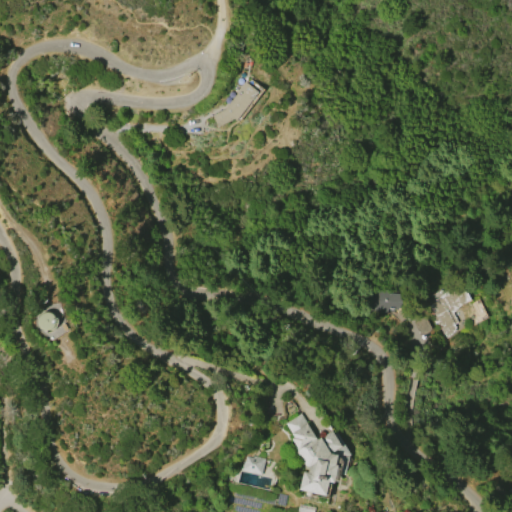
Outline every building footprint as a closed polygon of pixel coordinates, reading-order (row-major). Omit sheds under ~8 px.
[(257,92),(235,120),(233,118),(217,126),(211,115),(223,110),(244,82),(257,92)] [(443,334),(436,322),(434,323),(430,316),(433,314),(424,298),(440,290),(441,291),(445,289),(448,294),(462,286),(470,300),(458,306),(452,313),(457,322),(453,324),(455,327),(454,328),(455,330),(447,338),(444,333),(443,334)] [(400,294),(398,310),(391,310),(390,313),(363,310),(365,290),(377,291),(378,288),(389,289),(389,293),(400,294)] [(419,334),(413,322),(417,317),(424,316),(431,328),(426,333),(419,334)] [(305,465),(292,445),(294,444),(290,438),(293,437),(291,433),(285,423),(299,414),(306,424),(317,440),(331,431),(332,432),(335,431),(350,455),(348,456),(345,467),(337,454),(335,465),(338,465),(334,483),(328,482),(325,496),(298,489),(302,470),(307,472),(308,466),(305,465)] [(261,475),(240,470),(241,462),(244,462),(245,456),(251,458),(252,456),(264,458),(261,475)]
